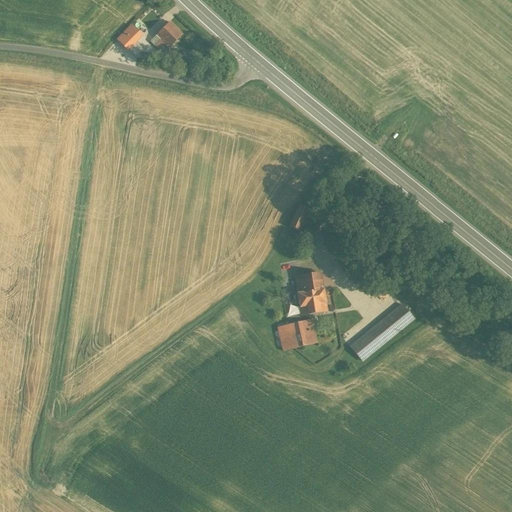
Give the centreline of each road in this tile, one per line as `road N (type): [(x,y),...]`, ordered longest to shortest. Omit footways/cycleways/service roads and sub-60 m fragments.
road 1 (secondary): [(258,62),(511,269)]
road 2 (residential): [(258,62),(245,76),(220,82),(0,44)]
